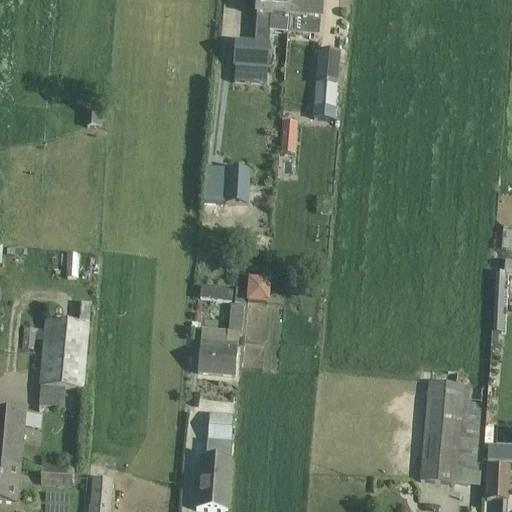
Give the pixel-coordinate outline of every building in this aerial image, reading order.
[(256,12),(254,44),(269,45),(270,33),(287,34),(290,0),(257,0),(256,10),(256,12)] [(290,0),(287,34),(289,34),(290,18),(307,19),(305,35),(318,36),(319,20),(321,20),(322,16),(322,0),(290,0)] [(254,44),(235,42),(233,68),(267,70),(269,45),(254,44)] [(314,109),(313,120),(333,122),(334,111),(336,87),(339,55),(319,53),(316,85),(314,109)] [(287,122),(283,168),(306,170),(310,124),(287,122)] [(249,173),(227,171),(225,205),(247,207),(249,173)] [(248,280),(246,305),(268,307),(271,282),(248,280)] [(230,308),(228,334),(241,335),(245,295),(245,291),(235,290),(233,306),(230,306),(230,308)] [(88,327),(46,323),(40,389),(82,392),(88,327)] [(238,346),(201,342),(198,376),(235,379),(238,346)] [(420,478),(419,483),(478,488),(480,467),(476,467),(482,402),(468,401),(469,389),(464,388),(464,387),(456,387),(457,374),(436,373),(435,385),(428,384),(420,478)] [(111,404),(102,404),(102,416),(111,416),(111,404)] [(22,417),(0,415),(0,504),(17,506),(20,472),(17,472),(22,417)] [(232,418),(209,416),(207,443),(230,445),(232,418)] [(487,449),(486,463),(501,463),(501,450),(487,449)] [(199,511),(227,511),(231,462),(200,459),(197,511),(199,511)] [(74,467),(42,466),(40,487),(73,489),(74,467)] [(488,468),(486,502),(504,503),(508,503),(508,495),(509,470),(488,468)] [(109,511),(112,483),(93,481),(90,511),(109,511)] [(504,503),(503,511),(511,511),(511,494),(508,495),(508,503),(504,503)]
